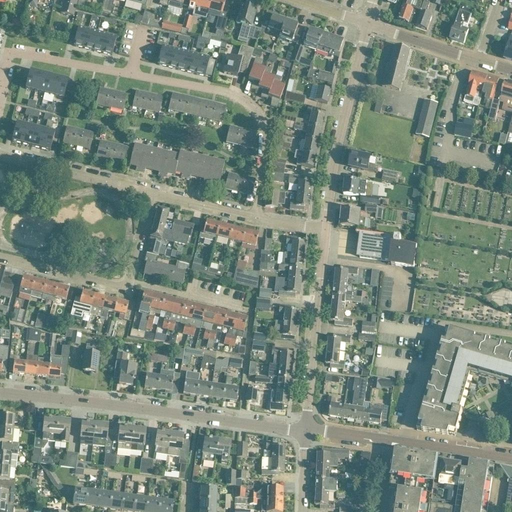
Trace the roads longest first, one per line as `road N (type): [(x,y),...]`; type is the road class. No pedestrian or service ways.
road 1 (residential): [(257,218),(260,121),(239,98),(8,51)]
road 2 (residential): [(240,422),(0,392)]
road 3 (residential): [(511,460),(304,431)]
road 4 (residential): [(326,230),(331,169),(368,26)]
road 5 (residential): [(304,431),(326,230)]
road 6 (residential): [(151,193),(0,153)]
road 7 (residential): [(129,281),(128,287),(0,258)]
